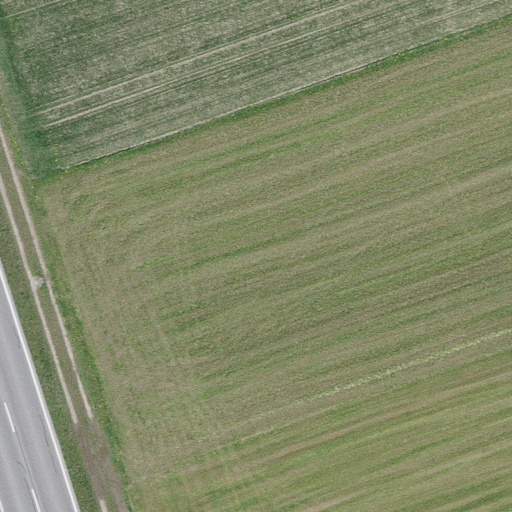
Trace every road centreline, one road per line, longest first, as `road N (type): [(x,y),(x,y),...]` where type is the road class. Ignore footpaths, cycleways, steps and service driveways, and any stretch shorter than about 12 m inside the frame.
road 1 (track): [(117,511),(0,136)]
road 2 (secondary): [(0,386),(39,511)]
